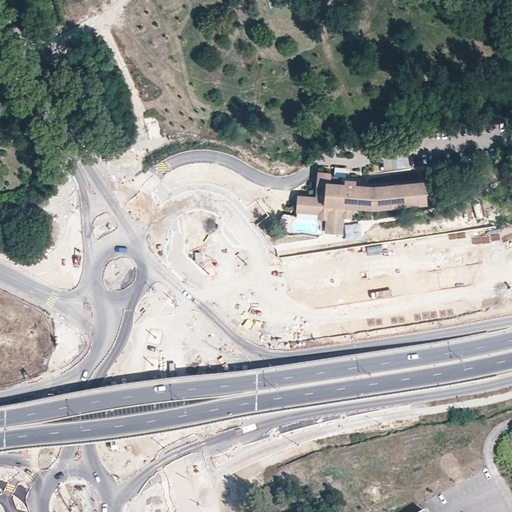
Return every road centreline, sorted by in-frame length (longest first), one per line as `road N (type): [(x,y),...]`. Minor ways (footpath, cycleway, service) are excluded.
road 1 (primary): [(0,439),(511,359)]
road 2 (primary): [(511,339),(0,419)]
road 3 (primary): [(108,508),(141,475),(218,434),(511,379)]
road 4 (primary): [(511,320),(275,355),(227,328),(153,254)]
road 5 (secondary): [(94,478),(85,421),(91,390),(119,345),(137,287)]
road 6 (tertiary): [(85,176),(0,20)]
road 7 (secondary): [(94,358),(56,477)]
